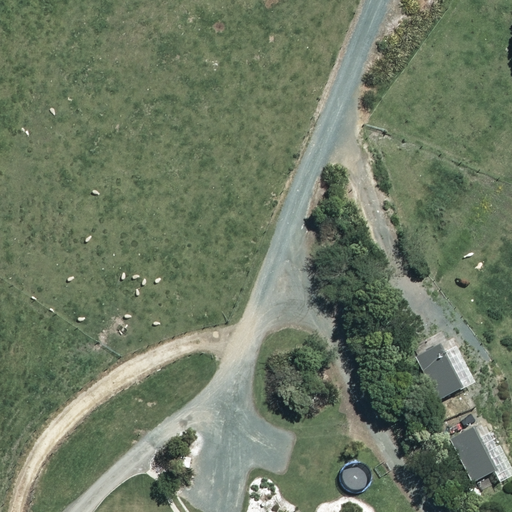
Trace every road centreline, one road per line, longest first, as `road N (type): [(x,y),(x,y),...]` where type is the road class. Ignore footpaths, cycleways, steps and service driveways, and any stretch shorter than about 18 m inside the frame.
road 1 (track): [(291,223),(366,418),(432,511)]
road 2 (track): [(82,511),(233,382)]
